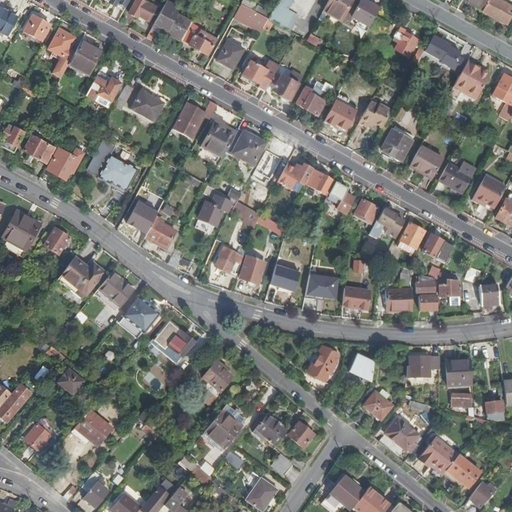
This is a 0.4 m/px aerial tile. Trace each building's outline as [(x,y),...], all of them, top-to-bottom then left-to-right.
[(126,9),(130,0),(109,0),(111,1),(117,4),(126,9)] [(149,22),(157,8),(141,0),(137,0),(130,14),(137,18),(139,16),(149,22)] [(231,0),(221,0),(236,8),(238,4),(231,0)] [(329,0),(323,12),(341,22),(345,15),(353,0),(329,0)] [(371,6),(361,0),(353,0),(345,15),(369,28),(379,10),(371,6)] [(464,0),(483,10),(488,0),(464,0)] [(511,17),(511,0),(491,0),(484,13),(506,26),(511,17)] [(166,2),(151,29),(159,33),(160,30),(182,42),(192,23),(175,14),(177,8),(166,2)] [(241,20),(247,9),(241,5),(235,17),(241,20)] [(286,11),(276,5),(268,20),(274,23),(278,26),(286,11)] [(0,33),(7,37),(10,33),(9,32),(16,19),(0,10),(0,33)] [(22,33),(40,43),(49,26),(32,16),(22,33)] [(260,28),(264,22),(257,19),(254,25),(260,28)] [(375,27),(385,33),(390,26),(379,19),(375,27)] [(268,20),(263,30),(268,33),(274,23),(268,20)] [(192,23),(182,42),(209,57),(217,43),(212,40),(210,43),(208,41),(207,43),(197,37),(202,28),(192,23)] [(399,30),(392,42),(397,45),(394,50),(408,59),(418,41),(399,30)] [(59,80),(67,66),(74,55),(68,51),(74,40),(58,31),(47,51),(60,58),(50,75),(59,80)] [(320,39),(313,36),(310,42),(317,45),(320,39)] [(434,37),(426,53),(442,62),(450,46),(434,37)] [(82,41),(80,44),(100,55),(102,52),(82,41)] [(234,69),(245,50),(229,42),(219,60),(234,69)] [(74,55),(67,66),(87,77),(100,55),(80,44),(74,55)] [(416,57),(421,60),(425,52),(420,50),(416,57)] [(463,69),(466,64),(470,57),(461,53),(454,64),(463,69)] [(241,79),(265,92),(280,66),(270,61),(264,70),(250,63),(241,79)] [(463,69),(453,86),(458,89),(476,99),(488,76),(466,64),(463,69)] [(273,83),(277,85),(282,77),(277,75),(273,83)] [(492,95),(509,105),(511,99),(511,80),(503,75),(492,95)] [(299,85),(296,84),(292,82),(282,76),(282,77),(277,85),(274,92),(281,96),(281,98),(288,102),(290,101),(299,85)] [(94,79),(85,97),(93,101),(96,97),(109,104),(120,85),(110,80),(108,86),(94,79)] [(49,99),(52,101),(62,84),(59,81),(49,99)] [(307,85),(297,103),(304,107),(303,108),(318,117),(334,87),(326,82),(324,85),(318,82),(314,89),(307,85)] [(119,97),(125,101),(133,87),(126,84),(119,97)] [(130,110),(153,122),(163,104),(140,91),(130,110)] [(119,97),(114,105),(121,109),(125,101),(119,97)] [(439,113),(445,117),(452,103),(446,100),(439,113)] [(206,117),(210,119),(217,106),(210,102),(204,111),(208,113),(206,117)] [(366,127),(368,125),(370,121),(374,124),(382,128),(392,112),(378,105),(378,106),(370,103),(359,123),(366,127)] [(173,129),(191,140),(205,114),(187,104),(173,129)] [(329,122),(337,127),(339,125),(346,129),(353,117),(346,113),(345,115),(336,109),(329,122)] [(226,152),(233,138),(230,136),(233,130),(222,123),(214,138),(223,143),(221,146),(224,147),(222,150),(226,152)] [(413,141),(412,140),(414,137),(396,126),(393,130),(382,150),(394,157),(392,159),(400,164),(413,141)] [(466,129),(463,127),(458,135),(462,137),(466,129)] [(3,147),(11,151),(20,136),(5,128),(0,137),(0,139),(6,143),(3,147)] [(260,142),(249,137),(237,131),(233,138),(226,152),(225,154),(230,158),(231,155),(254,167),(265,145),(260,142)] [(249,137),(260,142),(262,139),(251,133),(249,137)] [(46,165),(55,150),(30,136),(22,151),(46,165)] [(445,157),(422,144),(412,163),(435,176),(445,157)] [(57,149),(45,169),(63,179),(70,169),(72,171),(82,153),(75,150),(71,157),(57,149)] [(226,152),(222,150),(216,161),(220,163),(225,154),(226,152)] [(116,186),(125,191),(136,170),(109,155),(97,177),(109,184),(111,181),(117,185),(116,186)] [(289,161),(279,181),(299,192),(311,169),(303,164),(301,168),(289,161)] [(433,178),(435,176),(412,163),(410,165),(433,178)] [(471,176),(447,163),(438,181),(461,194),(471,176)] [(186,174),(205,184),(209,177),(186,164),(182,171),(186,174)] [(313,170),(305,186),(326,198),(334,182),(313,170)] [(203,187),(205,184),(186,174),(184,178),(200,188),(201,186),(203,187)] [(155,180),(150,178),(145,187),(165,198),(172,186),(157,177),(155,180)] [(235,201),(261,215),(263,210),(242,198),(240,201),(233,197),(234,194),(211,181),(208,186),(218,192),(235,201)] [(347,215),(355,200),(345,194),(348,190),(336,183),(330,196),(341,202),(337,210),(347,215)] [(491,200),(473,189),(466,202),(480,209),(484,203),(488,205),(491,200)] [(222,212),(228,215),(235,201),(218,192),(210,205),(205,203),(196,219),(213,228),(219,218),(222,212)] [(240,201),(242,198),(243,196),(235,192),(234,194),(233,197),(240,201)] [(363,200),(354,215),(370,223),(378,209),(363,200)] [(511,228),(511,227),(511,203),(505,200),(495,218),(511,228)] [(161,212),(170,218),(175,210),(165,204),(161,212)] [(261,215),(283,228),(285,223),(263,210),(261,215)] [(379,222),(390,228),(397,216),(386,210),(379,222)] [(15,212),(1,238),(24,251),(39,225),(15,212)] [(261,215),(259,220),(283,235),(286,230),(283,228),(261,215)] [(143,237),(145,234),(153,221),(144,216),(134,231),(143,237)] [(162,220),(155,216),(153,221),(145,234),(166,245),(164,249),(163,251),(171,255),(174,249),(181,236),(160,224),(162,220)] [(398,247),(413,254),(425,232),(411,224),(398,247)] [(43,245),(57,255),(69,238),(55,229),(43,245)] [(166,245),(145,234),(143,237),(143,238),(164,249),(166,245)] [(423,251),(444,264),(454,248),(432,235),(423,251)] [(364,242),(360,252),(369,256),(374,246),(364,242)] [(214,266),(235,277),(240,265),(234,261),(237,254),(223,246),(218,256),(219,257),(214,266)] [(182,254),(174,249),(171,255),(166,263),(174,268),(182,254)] [(262,262),(246,256),(239,277),(247,279),(246,283),(247,285),(251,286),(253,285),(254,282),(255,282),(262,262)] [(74,258),(57,279),(67,287),(71,283),(77,289),(73,294),(80,299),(102,272),(92,265),(88,270),(74,258)] [(365,259),(364,262),(357,262),(355,273),(363,274),(363,270),(374,271),(375,264),(373,263),(373,260),(365,259)] [(274,266),(268,287),(292,294),(299,273),(274,266)] [(436,277),(438,269),(430,267),(428,275),(436,277)] [(476,284),(480,271),(468,267),(464,280),(476,284)] [(111,272),(97,289),(116,305),(131,288),(111,272)] [(334,302),(338,279),(308,274),(304,297),(334,302)] [(402,285),(410,286),(411,275),(403,275),(402,285)] [(436,278),(433,278),(419,277),(419,280),(421,280),(421,283),(416,283),(417,294),(436,293),(436,278)] [(436,278),(437,293),(440,293),(440,298),(460,297),(460,281),(436,278)] [(478,287),(480,306),(499,304),(496,284),(478,287)] [(369,289),(345,285),(342,304),(366,307),(369,289)] [(413,311),(412,289),(387,289),(387,311),(413,311)] [(91,296),(80,311),(101,327),(113,312),(91,296)] [(437,297),(419,298),(420,312),(437,311),(437,297)] [(121,319),(139,333),(140,334),(156,315),(136,298),(120,318),(121,319)] [(75,318),(83,324),(87,317),(80,311),(75,318)] [(139,333),(121,319),(117,325),(134,339),(139,333)] [(150,343),(175,364),(192,342),(167,322),(150,343)] [(49,357),(51,355),(55,350),(49,346),(44,352),(49,357)] [(308,371),(333,386),(338,377),(331,374),(337,364),(335,363),(340,355),(323,346),(318,355),(320,356),(315,364),(313,363),(308,371)] [(63,357),(55,350),(51,355),(59,362),(63,357)] [(361,374),(372,376),(375,356),(356,353),(350,385),(359,386),(361,374)] [(407,367),(406,378),(429,377),(429,356),(410,357),(410,367),(407,367)] [(473,384),(471,359),(445,361),(447,385),(473,384)] [(205,379),(212,384),(223,391),(235,374),(225,368),(226,366),(217,360),(205,379)] [(70,394),(85,375),(78,370),(72,365),(67,370),(65,369),(55,381),(70,394)] [(511,383),(503,384),(506,405),(511,404),(511,383)] [(29,394),(18,384),(0,405),(0,416),(6,422),(29,394)] [(223,391),(212,384),(203,397),(214,404),(223,391)] [(363,405),(379,419),(391,405),(375,391),(363,405)] [(471,406),(472,394),(452,393),(451,400),(452,400),(452,405),(471,406)] [(495,411),(502,411),(502,400),(485,402),(486,417),(495,420),(495,411)] [(239,424),(246,416),(247,417),(254,407),(248,403),(245,406),(239,402),(228,416),(239,424)] [(73,426),(87,438),(95,445),(109,428),(87,409),(78,420),(73,426)] [(275,447),(286,433),(280,428),(282,426),(277,422),(275,424),(265,416),(253,431),(257,435),(259,433),(275,447)] [(378,440),(388,448),(395,441),(406,450),(419,435),(398,417),(378,440)] [(289,432),(302,446),(315,433),(301,419),(289,432)] [(36,451),(51,434),(45,429),(43,427),(41,429),(36,425),(35,425),(33,424),(29,420),(18,434),(24,439),(23,440),(36,451)] [(40,420),(36,425),(41,429),(43,427),(45,429),(47,426),(47,422),(44,420),(40,420)] [(82,444),(87,438),(73,426),(68,432),(82,444)] [(430,463),(443,474),(443,473),(446,470),(459,455),(436,437),(420,457),(429,464),(430,463)] [(231,452),(224,460),(237,470),(243,462),(231,452)] [(282,474),(292,463),(290,461),(282,454),(272,465),(282,474)] [(295,455),(290,461),(292,463),(301,471),(306,464),(295,455)] [(480,473),(459,455),(446,470),(458,479),(468,488),(480,473)] [(183,457),(179,464),(191,472),(195,466),(183,457)] [(193,476),(206,483),(213,469),(200,462),(193,476)] [(446,470),(443,473),(455,483),(458,479),(446,470)] [(102,473),(83,497),(94,507),(102,498),(99,496),(105,488),(102,485),(105,481),(101,478),(104,474),(102,473)] [(333,496),(345,507),(349,510),(351,508),(364,491),(344,475),(328,493),(333,496)] [(260,511),(276,489),(260,478),(244,501),(260,511)] [(461,508),(465,511),(467,511),(475,503),(481,508),(496,489),(490,484),(488,487),(482,482),(461,508)] [(60,495),(67,500),(75,490),(69,485),(60,495)] [(141,508),(140,507),(135,511),(153,511),(168,494),(159,487),(141,508)] [(170,496),(164,504),(172,511),(186,494),(178,487),(170,496)] [(374,496),(375,494),(367,487),(364,491),(351,508),(356,511),(380,511),(386,505),(374,496)] [(378,491),(375,494),(374,496),(386,505),(389,501),(378,491)] [(112,511),(135,511),(140,507),(123,494),(110,510),(112,511)] [(153,511),(157,511),(164,504),(170,496),(168,494),(153,511)] [(341,511),(345,507),(333,496),(329,501),(341,511)] [(0,511),(11,511),(16,504),(9,501),(6,507),(0,505),(0,511)] [(409,511),(397,502),(389,511),(409,511)]
